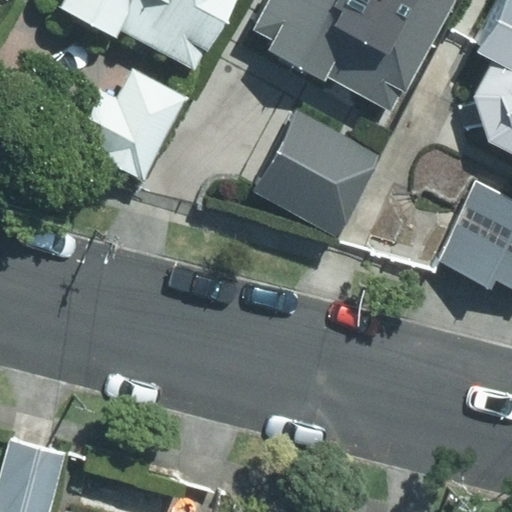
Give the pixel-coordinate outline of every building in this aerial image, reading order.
[(83,0),(201,59),(230,0),(83,0)] [(268,0),(257,20),(394,97),(448,0),(268,0)] [(511,0),(502,0),(460,90),(511,114),(511,0)] [(133,161),(175,77),(117,48),(75,132),(133,161)] [(373,149),(296,100),(249,174),(325,222),(373,149)] [(62,444),(7,434),(0,475),(0,500),(50,509),(62,444)] [(134,511),(59,498),(56,511),(134,511)]
